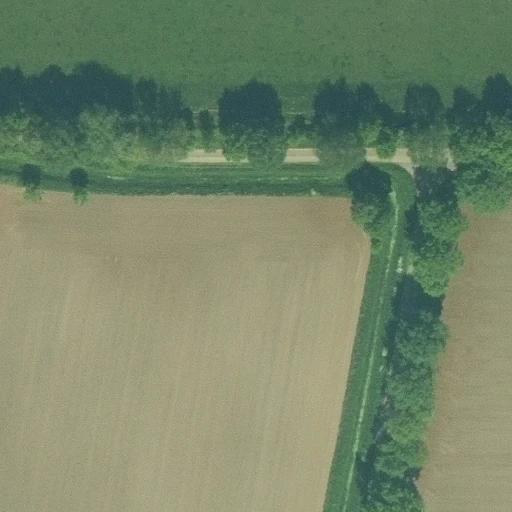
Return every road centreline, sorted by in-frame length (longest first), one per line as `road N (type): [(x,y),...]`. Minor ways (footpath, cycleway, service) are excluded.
road 1 (unclassified): [(433,154),(42,144),(0,134)]
road 2 (unclassified): [(433,154),(369,511)]
